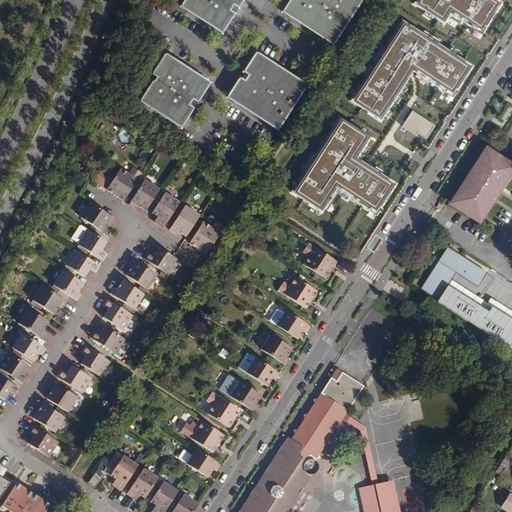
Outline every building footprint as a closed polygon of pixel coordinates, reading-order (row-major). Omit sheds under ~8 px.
[(246,0),(188,0),(186,4),(227,31),(246,0)] [(364,0),(293,0),(286,10),(336,43),(364,0)] [(460,11),(442,0),(415,0),(350,101),(386,125),(403,98),(428,115),(459,68),(433,52),(460,11)] [(311,83),(260,50),(231,95),(281,128),(311,83)] [(215,80),(170,51),(157,71),(160,73),(144,98),(186,125),(215,80)] [(403,126),(427,141),(437,126),(413,111),(403,126)] [(110,119),(121,126),(125,120),(113,113),(110,119)] [(395,162),(334,123),(313,156),(374,196),(395,162)] [(511,169),(511,168),(483,150),(482,154),(483,155),(469,176),(468,175),(465,180),(466,181),(453,201),(451,200),(450,203),(478,221),(480,218),(479,217),(491,197),(493,199),(496,193),(495,192),(509,171),(510,172),(511,169)] [(141,172),(133,167),(129,173),(120,168),(106,189),(113,194),(115,191),(118,193),(116,196),(123,200),(141,172)] [(159,188),(145,179),(128,204),(135,208),(137,205),(143,208),(147,203),(149,204),(159,188)] [(180,202),(165,192),(152,212),(157,215),(154,220),(163,227),(180,202)] [(89,203),(80,217),(96,228),(97,225),(103,229),(106,223),(110,225),(114,219),(89,203)] [(200,215),(185,205),(169,230),(174,234),(177,230),(183,234),(187,229),(189,230),(200,215)] [(224,226),(216,221),(212,227),(203,221),(189,243),(196,247),(197,245),(201,248),(200,250),(206,253),(224,226)] [(106,242),(81,226),(79,226),(72,236),(73,239),(78,243),(77,244),(79,244),(86,249),(103,260),(107,254),(101,250),(98,249),(99,246),(102,248),(106,242)] [(79,244),(75,250),(82,255),(86,249),(79,244)] [(309,256),(308,258),(328,271),(330,268),(332,269),(336,262),(308,244),(303,252),(309,256)] [(486,271),(448,246),(420,288),(437,299),(448,282),(456,270),(478,284),(486,271)] [(178,260),(158,247),(155,252),(158,254),(156,257),(153,255),(147,251),(143,258),(169,274),(178,260)] [(99,266),(82,255),(75,250),(74,250),(65,264),(83,277),(88,270),(85,269),(86,267),(89,269),(94,272),(99,266)] [(156,274),(132,258),(128,265),(131,267),(127,272),(133,276),(131,278),(148,288),(156,274)] [(328,271),(308,258),(303,265),(325,280),(329,273),(327,272),(328,271)] [(70,276),(63,271),(53,286),(60,290),(67,295),(76,301),(81,295),(77,292),(81,286),(76,283),(78,281),(76,279),(70,276)] [(317,292),(295,278),(289,287),(283,282),(277,291),(306,309),(310,302),(309,301),(311,297),(313,299),(317,292)] [(486,306),(448,282),(437,299),(435,302),(435,303),(511,350),(511,312),(491,299),(486,306)] [(126,286),(120,283),(116,289),(113,287),(109,293),(134,309),(144,295),(127,284),(126,286)] [(66,301),(42,286),(33,301),(48,310),(49,308),(55,311),(58,306),(62,308),(66,301)] [(132,315),(106,298),(101,305),(108,309),(111,310),(110,313),(106,311),(102,317),(123,330),(132,315)] [(42,320),(27,310),(17,324),(41,339),(46,332),(42,330),(46,325),(41,322),(42,320)] [(310,328),(285,312),(276,326),(293,337),(294,335),(300,338),(303,332),(305,334),(310,328)] [(99,335),(95,341),(115,354),(125,339),(105,326),(101,333),(103,334),(102,336),(99,335)] [(22,334),(29,338),(31,334),(21,328),(18,331),(22,334)] [(89,337),(95,341),(99,335),(93,331),(89,337)] [(29,338),(22,334),(13,349),(28,359),(29,356),(34,359),(38,353),(41,355),(45,349),(29,338)] [(277,336),(274,334),(272,338),(270,336),(261,350),(285,366),(288,360),(286,359),(290,353),(285,350),(286,347),(285,346),(275,340),(277,336)] [(286,343),(277,336),(275,340),(285,346),(286,343)] [(89,350),(83,346),(80,352),(86,356),(89,350)] [(19,355),(12,350),(10,354),(7,353),(0,364),(0,368),(23,384),(27,377),(21,374),(19,372),(20,370),(23,371),(27,365),(17,360),(19,355)] [(109,363),(89,350),(86,356),(88,357),(87,359),(85,357),(80,364),(101,377),(109,363)] [(279,374),(255,359),(251,356),(247,353),(246,354),(244,357),(244,358),(238,367),(238,368),(262,384),(263,382),(269,385),(272,380),(275,381),(279,374)] [(91,378),(71,365),(68,371),(71,373),(69,375),(66,373),(60,369),(55,376),(81,393),(91,378)] [(340,373),(335,369),(329,378),(335,381),(340,373)] [(0,396),(4,399),(8,394),(6,392),(7,390),(9,392),(15,395),(19,389),(5,380),(8,376),(0,371),(0,396)] [(361,386),(340,373),(335,381),(329,378),(316,399),(312,399),(313,403),(306,414),(302,415),(303,418),(297,429),(293,430),(293,433),(290,439),(287,437),(237,511),(285,511),(306,480),(294,472),(296,469),(300,468),(302,469),(303,470),(305,471),(307,472),(309,472),(313,471),(315,468),(316,467),(316,462),(314,460),(315,458),(320,457),(319,453),(325,443),(328,442),(328,439),(334,429),(338,428),(337,424),(341,418),(337,416),(341,409),(345,412),(361,386)] [(67,391),(52,381),(48,388),(51,390),(47,396),(53,400),(52,402),(68,412),(77,398),(67,391)] [(256,394),(239,383),(230,397),(254,413),(258,407),(255,405),(259,399),(255,396),(256,394)] [(79,395),(69,388),(67,391),(77,398),(79,395)] [(239,411),(211,393),(206,402),(212,406),(206,414),(228,428),(233,421),(230,420),(233,416),(235,417),(239,411)] [(46,410),(40,406),(37,411),(34,409),(30,416),(55,432),(64,418),(48,408),(46,410)] [(337,416),(341,418),(343,414),(345,412),(341,409),(337,416)] [(343,414),(341,418),(346,422),(359,478),(359,480),(364,479),(363,477),(351,419),(343,414)] [(223,436),(195,418),(184,435),(212,453),(217,445),(215,444),(217,441),(219,442),(223,436)] [(57,442),(32,425),(27,432),(34,436),(37,438),(35,440),(32,439),(28,444),(48,457),(57,442)] [(219,465),(196,450),(186,464),(202,474),(204,471),(209,475),(213,469),(216,471),(219,465)] [(137,464),(123,455),(116,465),(110,461),(106,466),(113,471),(110,475),(116,478),(113,483),(122,488),(137,464)] [(157,477),(143,468),(127,492),(137,498),(140,494),(144,497),(157,477)] [(309,472),(307,472),(305,471),(303,470),(302,469),(300,468),(296,469),(294,472),(306,480),(310,475),(309,472)] [(386,511),(378,474),(363,477),(364,479),(359,480),(359,478),(345,481),(352,511),(386,511)] [(0,498),(9,484),(0,478),(0,498)] [(163,511),(177,490),(163,481),(151,501),(156,504),(154,509),(157,511),(163,511)] [(46,511),(51,506),(16,484),(0,509),(0,511),(46,511)] [(192,511),(198,504),(183,494),(172,511),(192,511)] [(511,511),(511,496),(509,494),(500,506),(508,511),(511,511)]
